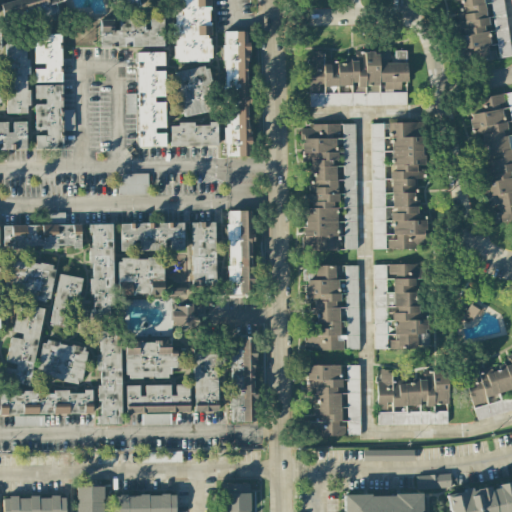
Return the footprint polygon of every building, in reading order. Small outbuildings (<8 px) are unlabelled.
[(9,0),(0,2),(4,23),(65,10),(63,0),(9,0)] [(122,0),(125,9),(140,6),(138,0),(122,0)] [(173,0),(174,61),(210,61),(210,36),(209,0),(173,0)] [(497,59),(496,52),(496,46),(494,31),(487,26),(483,0),(455,0),(461,1),(460,14),(458,31),(460,50),(465,50),(464,60),(465,62),(471,63),(497,59)] [(510,56),(502,0),(483,0),(484,4),(491,3),(498,58),(510,56)] [(163,47),(163,19),(149,19),(149,30),(144,30),(144,20),(119,20),(119,30),(113,30),(113,20),(99,20),(99,47),(163,47)] [(226,157),(250,156),(246,31),(222,32),(226,157)] [(61,82),(60,35),(33,35),(34,64),(44,64),(44,69),(34,69),(34,83),(61,82)] [(6,114),(27,114),(27,39),(6,39),(6,114)] [(407,105),(406,51),(391,51),(391,50),(379,51),(379,52),(355,53),(356,60),(345,60),(345,64),(323,64),(323,52),(308,52),(309,106),(407,105)] [(136,53),(137,147),(165,147),(164,133),(154,133),(154,128),(165,128),(164,102),(154,102),(154,97),(165,97),(164,71),(153,71),(153,66),(163,66),(163,53),(136,53)] [(213,111),(205,67),(172,73),(180,117),(213,111)] [(34,149),(61,149),(61,85),(34,85),(34,99),(45,99),(45,105),(34,105),(34,149)] [(511,221),(511,176),(511,171),(511,170),(511,169),(505,130),(507,130),(500,95),(466,101),(472,136),(480,134),(488,180),(481,181),(486,209),(497,207),(500,224),(511,221)] [(0,149),(26,149),(25,122),(12,122),(12,132),(6,132),(6,122),(0,122),(0,149)] [(389,123),(392,213),(392,240),(387,240),(388,250),(424,249),(424,213),(417,214),(416,179),(424,179),(424,172),(416,172),(415,165),(424,165),(423,122),(389,123)] [(216,124),(169,124),(169,147),(216,146),(216,124)] [(354,124),(310,125),(310,128),(300,129),(300,154),(309,154),(310,193),(303,193),(305,251),(337,250),(336,202),(343,202),(344,250),(357,249),(354,124)] [(373,250),(385,249),(382,124),(370,124),(373,250)] [(148,195),(147,174),(117,174),(117,196),(148,195)] [(251,211),(227,211),(228,295),(252,295),(251,211)] [(191,284),(215,284),(214,222),(190,223),(191,284)] [(182,223),(153,224),(133,224),(119,224),(119,251),(133,251),(133,240),(139,240),(139,251),(164,251),(164,240),(169,240),(169,250),(183,250),(182,223)] [(112,224),(89,224),(90,322),(107,322),(106,311),(112,311),(112,224)] [(2,225),(2,248),(80,248),(80,225),(2,225)] [(54,265),(11,258),(8,279),(20,281),(17,297),(47,302),(54,265)] [(162,258),(117,259),(118,282),(132,282),(133,295),(163,294),(162,258)] [(374,348),(427,348),(426,311),(418,311),(417,279),(423,278),(423,265),(373,265),(374,348)] [(358,266),(314,266),(314,280),(309,280),(309,333),(303,333),(303,350),(344,350),(344,349),(358,349),(358,266)] [(72,328),(81,279),(58,274),(48,324),(72,328)] [(184,288),(167,288),(167,297),(184,296),(184,288)] [(472,323),(484,305),(473,297),(460,315),(472,323)] [(3,382),(31,386),(32,376),(80,383),(86,347),(42,341),(37,371),(32,370),(41,309),(15,305),(11,335),(9,335),(3,382)] [(171,327),(199,326),(199,305),(170,306),(171,327)] [(121,424),(118,331),(96,332),(99,417),(96,417),(97,425),(121,424)] [(254,422),(254,339),(229,339),(229,422),(254,422)] [(124,342),(124,378),(168,378),(169,368),(183,368),(184,352),(168,352),(168,343),(124,342)] [(215,353),(192,353),(194,412),(217,412),(215,353)] [(511,410),(511,354),(508,355),(510,365),(477,373),(476,367),(463,370),(476,419),(511,410)] [(345,437),(345,421),(339,421),(340,391),(339,391),(340,366),(311,365),(310,422),(306,422),(306,436),(345,437)] [(358,365),(345,366),(347,436),(360,435),(358,365)] [(447,424),(446,371),(423,372),(423,379),(391,380),(390,370),(376,370),(377,409),(390,409),(390,412),(377,412),(377,426),(447,424)] [(188,412),(188,385),(174,385),(174,395),(170,395),(169,385),(143,386),(144,396),(138,396),(138,386),(125,386),(125,413),(188,412)] [(91,390),(82,390),(82,392),(53,392),(0,392),(0,413),(91,414),(91,390)] [(143,425),(170,425),(170,414),(143,415),(143,425)] [(14,426),(43,427),(43,416),(14,415),(14,426)] [(414,450),(362,451),(363,462),(414,461),(414,450)] [(141,463),(181,463),(181,452),(141,452),(141,463)] [(449,474),(416,476),(416,490),(450,488),(449,474)] [(511,511),(511,481),(446,492),(449,511),(511,511)] [(223,484),(222,511),(249,511),(249,484),(223,484)] [(103,511),(103,487),(76,487),(76,511),(103,511)] [(174,511),(174,494),(113,496),(112,511),(174,511)] [(342,496),(342,511),(420,511),(420,494),(342,496)] [(64,511),(64,496),(2,498),(2,511),(64,511)]
